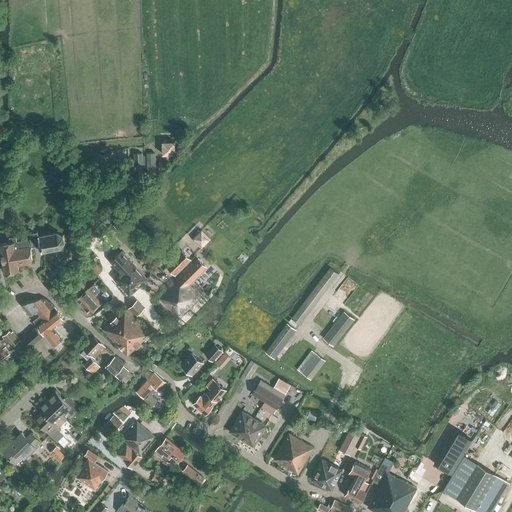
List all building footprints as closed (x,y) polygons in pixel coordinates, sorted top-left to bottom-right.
[(163,154),(176,154),(176,141),(163,141),(163,154)] [(143,168),(146,167),(145,155),(143,155),(142,153),(136,153),(137,176),(144,176),(143,168)] [(155,176),(154,154),(147,155),(148,177),(155,176)] [(113,225),(121,234),(127,228),(119,219),(113,225)] [(57,230),(56,232),(53,233),(52,231),(51,231),(51,233),(48,234),(48,232),(46,232),(47,234),(43,234),(43,233),(41,233),(42,235),(39,235),(38,230),(29,231),(32,247),(41,246),(42,252),(45,251),(45,253),(47,253),(46,251),(50,250),(50,252),(52,252),(51,250),(55,249),(55,251),(57,251),(56,249),(60,248),(61,250),(62,249),(61,248),(64,243),(66,243),(67,242),(64,241),(64,236),(65,235),(64,234),(63,235),(58,232),(59,231),(57,230)] [(202,230),(193,239),(202,247),(210,238),(202,230)] [(32,261),(30,245),(29,238),(17,240),(17,236),(9,237),(10,241),(0,243),(5,272),(18,270),(17,263),(32,261)] [(182,250),(166,266),(175,275),(191,259),(182,250)] [(94,253),(90,256),(86,261),(90,266),(95,261),(99,257),(94,253)] [(111,262),(121,273),(115,279),(130,295),(147,280),(121,253),(111,262)] [(159,297),(160,298),(180,318),(201,296),(190,285),(207,267),(198,259),(159,297)] [(90,266),(86,261),(76,270),(80,275),(90,266)] [(90,266),(98,274),(102,270),(95,261),(90,266)] [(330,267),(292,318),(299,324),(337,273),(330,267)] [(73,299),(86,287),(81,282),(78,284),(74,280),(64,289),(73,299)] [(88,288),(76,299),(89,313),(102,302),(94,294),(99,290),(94,283),(89,288),(88,288)] [(28,301),(21,304),(31,316),(36,312),(40,316),(33,321),(54,346),(63,339),(54,328),(65,319),(51,302),(44,297),(28,301)] [(129,307),(137,315),(145,307),(137,299),(129,307)] [(133,315),(125,308),(103,329),(118,345),(123,340),(122,339),(125,337),(121,333),(123,330),(126,333),(131,328),(125,322),(133,315)] [(344,311),(324,337),(334,345),(354,319),(344,311)] [(150,333),(142,325),(133,315),(125,322),(131,328),(126,333),(123,330),(121,333),(125,337),(122,339),(123,340),(118,345),(127,355),(150,333)] [(296,329),(295,328),(288,323),(265,352),(274,358),(296,329)] [(22,338),(30,347),(43,337),(35,327),(22,338)] [(0,358),(10,353),(16,349),(22,356),(29,350),(18,336),(16,338),(10,330),(2,336),(4,338),(0,340),(0,358)] [(93,359),(105,347),(94,336),(83,348),(84,349),(81,354),(88,360),(84,364),(93,374),(101,366),(93,359)] [(213,361),(223,350),(215,343),(205,354),(213,361)] [(297,369),(311,380),(326,360),(312,350),(297,369)] [(225,351),(215,362),(222,368),(233,357),(225,351)] [(192,374),(203,362),(192,352),(181,365),(192,374)] [(115,375),(121,380),(125,383),(132,374),(129,371),(124,365),(115,356),(105,367),(115,375)] [(142,397),(152,406),(157,400),(150,393),(155,388),(158,390),(160,389),(161,388),(165,385),(166,382),(155,372),(142,386),(138,393),(142,397)] [(206,385),(208,387),(209,388),(206,392),(207,392),(203,397),(201,395),(193,403),(206,414),(213,405),(212,405),(216,401),(217,401),(227,389),(213,377),(206,385)] [(277,408),(288,389),(290,385),(280,379),(279,378),(273,388),(265,401),(277,408)] [(261,380),(258,386),(253,394),(265,401),(273,388),(261,380)] [(56,391),(47,400),(63,416),(68,411),(71,414),(80,406),(71,397),(66,402),(56,391)] [(51,435),(58,428),(66,419),(63,416),(47,400),(39,408),(42,411),(35,418),(51,435)] [(242,411),(239,417),(230,431),(242,439),(254,418),(242,411)] [(318,414),(310,411),(307,418),(315,421),(318,414)] [(115,431),(122,423),(114,415),(107,423),(115,431)] [(254,446),(260,436),(266,425),(254,418),(242,439),(254,446)] [(480,430),(489,434),(493,424),(485,420),(480,430)] [(122,438),(131,446),(140,454),(155,436),(137,421),(122,438)] [(105,422),(99,429),(102,432),(101,433),(108,438),(114,431),(105,422)] [(350,429),(344,442),(340,449),(350,454),(361,434),(350,429)] [(472,441),(454,430),(433,464),(451,475),(472,441)] [(37,449),(41,444),(31,433),(25,438),(21,433),(14,440),(12,438),(8,443),(9,444),(3,450),(17,464),(22,458),(24,460),(37,448),(37,449)] [(286,466),(302,440),(289,433),(274,459),(286,466)] [(367,436),(362,433),(355,445),(361,448),(367,436)] [(159,453),(162,456),(164,454),(170,459),(173,455),(179,460),(185,452),(166,437),(157,449),(160,451),(159,453)] [(302,440),(286,466),(290,469),(289,471),(292,473),(293,470),(298,474),(314,447),(302,440)] [(143,456),(140,454),(131,446),(130,447),(127,444),(118,454),(122,457),(121,458),(132,466),(143,456)] [(51,452),(59,461),(65,456),(56,447),(51,452)] [(88,449),(84,455),(94,462),(98,456),(88,449)] [(464,455),(443,490),(479,511),(490,511),(492,509),(508,482),(464,455)] [(89,458),(77,477),(95,488),(101,479),(102,480),(108,471),(89,458)] [(312,479),(332,490),(342,470),(322,459),(312,479)] [(349,472),(355,475),(345,495),(361,503),(366,492),(364,491),(369,483),(365,481),(371,469),(355,461),(349,472)] [(183,471),(194,480),(200,484),(204,478),(188,465),(183,471)] [(376,480),(381,468),(375,465),(371,478),(376,480)] [(382,466),(381,468),(376,480),(381,483),(368,507),(377,511),(403,511),(417,487),(387,471),(388,469),(382,466)] [(166,475),(159,469),(153,476),(161,482),(166,475)] [(17,495),(18,494),(20,496),(25,491),(16,482),(11,487),(13,489),(12,490),(11,491),(11,493),(12,495),(14,495),(15,496),(17,495)] [(117,511),(118,511),(151,511),(131,495),(117,511)] [(350,508),(335,500),(332,506),(329,505),(328,507),(320,503),(317,509),(323,511),(327,511),(330,508),(337,511),(352,511),(353,511),(350,508)]
